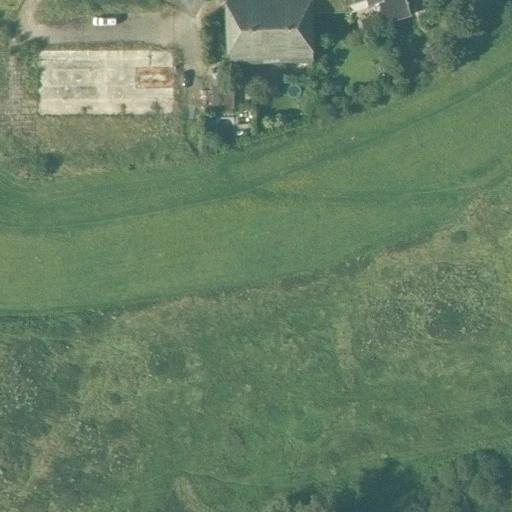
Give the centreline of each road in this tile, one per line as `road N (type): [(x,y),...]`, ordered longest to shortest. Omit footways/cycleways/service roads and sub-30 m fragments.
road 1 (track): [(511,65),(414,121),(221,194),(466,195),(511,167)]
road 2 (track): [(221,194),(99,221),(0,224)]
